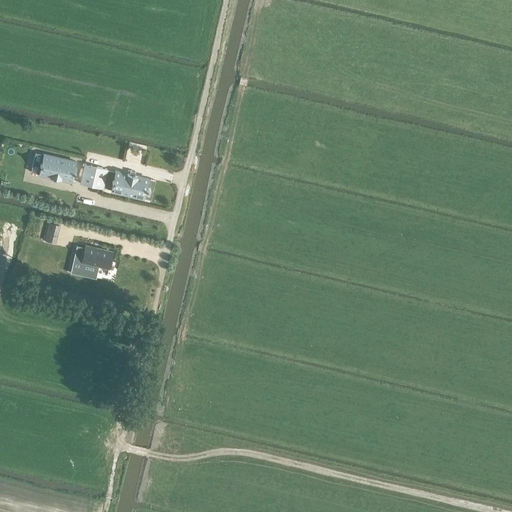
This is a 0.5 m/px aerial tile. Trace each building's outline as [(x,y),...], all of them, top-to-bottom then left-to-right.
[(43,154),(39,173),(39,174),(52,177),(58,178),(68,180),(71,181),(72,181),(73,177),(74,172),(75,173),(75,171),(74,170),(76,161),(44,154),(43,154)] [(105,178),(107,169),(96,166),(85,164),(82,173),(105,178)] [(148,178),(134,175),(129,174),(115,170),(113,179),(112,179),(112,181),(113,181),(111,190),(143,198),(144,198),(148,178)] [(102,188),(105,178),(82,173),(80,183),(91,186),(102,188)] [(44,240),(56,242),(60,225),(49,222),(44,240)] [(85,245),(85,247),(77,245),(70,271),(95,277),(98,265),(107,267),(109,260),(109,261),(109,258),(111,251),(85,245)]
